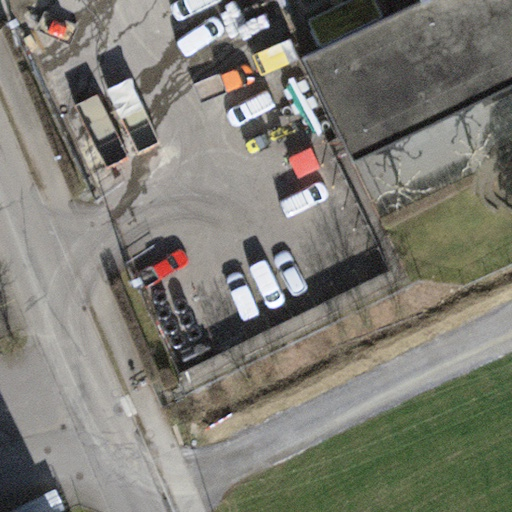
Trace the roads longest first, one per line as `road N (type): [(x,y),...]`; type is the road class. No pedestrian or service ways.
road 1 (residential): [(0,167),(151,511)]
road 2 (unknown): [(0,492),(130,465)]
